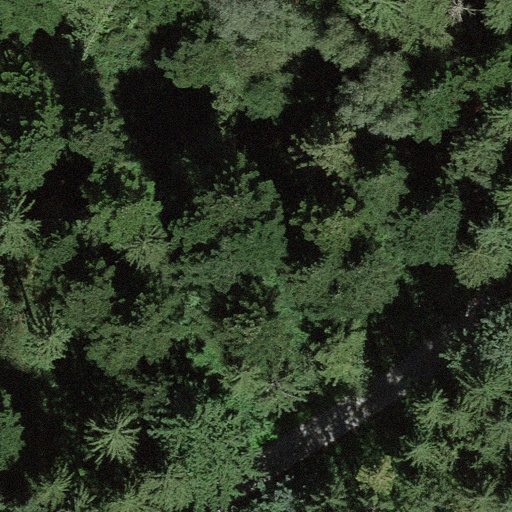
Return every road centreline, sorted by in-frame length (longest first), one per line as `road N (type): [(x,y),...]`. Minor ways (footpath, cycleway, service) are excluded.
road 1 (unclassified): [(511,283),(443,353),(202,511)]
road 2 (track): [(263,470),(167,459),(85,462),(0,479)]
